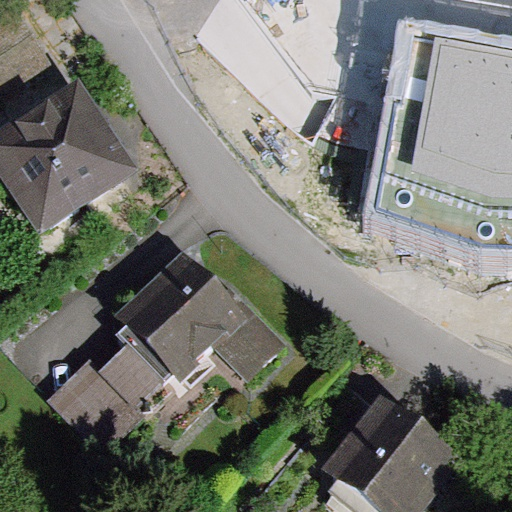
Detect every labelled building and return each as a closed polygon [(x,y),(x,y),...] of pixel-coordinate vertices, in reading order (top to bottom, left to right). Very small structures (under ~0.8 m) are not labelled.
[(0,36),(0,102),(44,76),(16,27),(0,36)] [(386,66),(335,59),(325,135),(376,141),(386,66)] [(81,115),(0,166),(0,186),(40,249),(130,192),(81,115)] [(186,282),(126,342),(142,357),(105,395),(90,380),(59,411),(107,459),(176,390),(183,397),(222,359),(251,388),(280,360),(250,330),(242,338),(186,282)] [(338,497),(359,511),(434,511),(455,483),(385,432),(338,497)]
